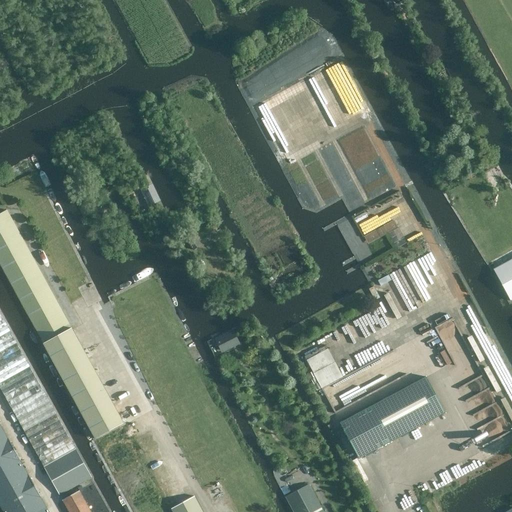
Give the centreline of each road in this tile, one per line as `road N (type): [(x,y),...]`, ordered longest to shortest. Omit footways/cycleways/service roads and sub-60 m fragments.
road 1 (unknown): [(409,322),(444,304),(450,279),(360,115),(347,114),(304,139)]
road 2 (unknown): [(391,511),(397,477),(455,415),(409,322)]
road 3 (unknown): [(210,511),(125,359)]
